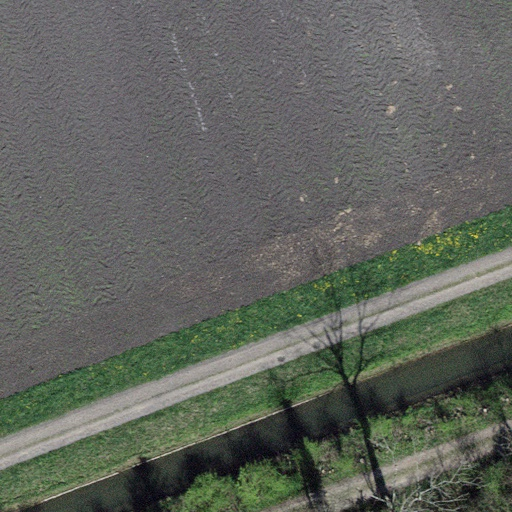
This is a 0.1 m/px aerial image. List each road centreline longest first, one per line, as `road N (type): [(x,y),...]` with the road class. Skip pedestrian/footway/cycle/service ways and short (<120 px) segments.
road 1 (track): [(0,456),(511,262)]
road 2 (track): [(296,511),(511,431)]
